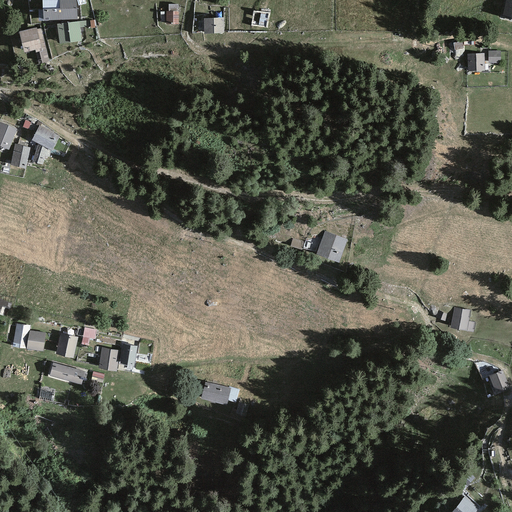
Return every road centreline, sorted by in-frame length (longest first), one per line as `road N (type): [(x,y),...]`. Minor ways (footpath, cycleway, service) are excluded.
road 1 (track): [(71,137),(184,223),(341,286),(408,303),(454,352),(504,366),(511,381)]
road 2 (track): [(71,137),(117,159),(248,197),(432,189),(511,197)]
road 3 (track): [(422,40),(190,45),(67,91),(0,88)]
